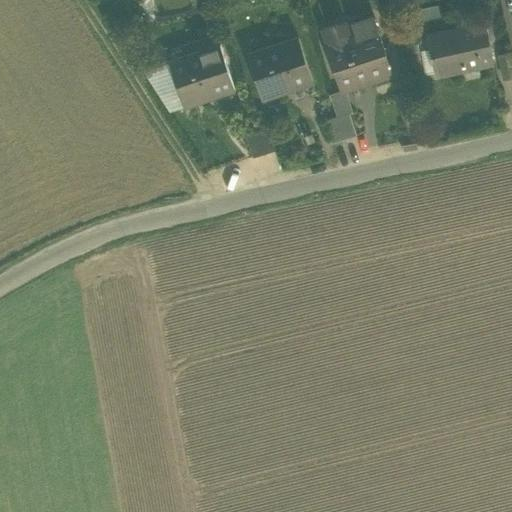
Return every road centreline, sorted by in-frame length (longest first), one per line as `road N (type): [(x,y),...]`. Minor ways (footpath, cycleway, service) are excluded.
road 1 (residential): [(511,142),(132,226),(0,284)]
road 2 (track): [(78,0),(211,209)]
